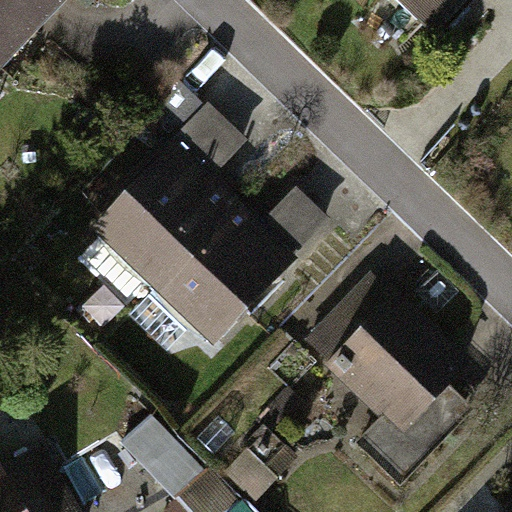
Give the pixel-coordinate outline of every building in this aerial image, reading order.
[(0,0),(0,113),(5,118),(105,0),(0,0)] [(441,0),(480,34),(509,0),(441,0)] [(229,167),(257,139),(199,82),(171,111),(229,167)] [(203,148),(129,226),(247,336),(320,257),(203,148)] [(397,285),(332,351),(429,446),(494,381),(397,285)] [(160,414),(132,441),(182,493),(210,467),(160,414)] [(0,511),(70,511),(37,453),(0,473),(0,511)]
